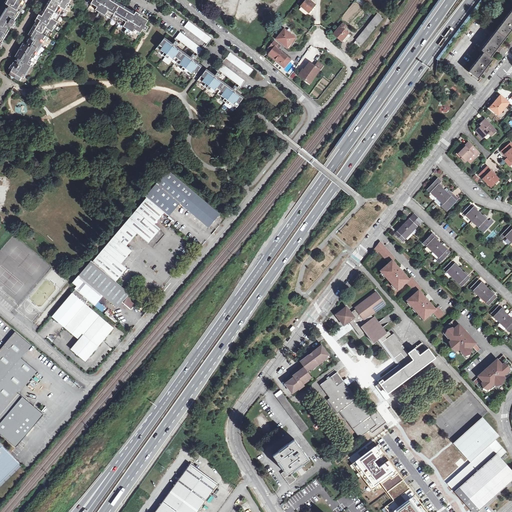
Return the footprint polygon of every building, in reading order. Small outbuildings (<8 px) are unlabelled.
[(0,48),(1,48),(1,46),(2,44),(1,43),(7,34),(5,33),(10,25),(12,26),(13,26),(15,25),(15,23),(16,21),(15,21),(13,20),(18,11),(19,8),(22,9),(26,2),(21,0),(7,0),(8,1),(6,4),(4,3),(0,9),(0,48)] [(75,3),(74,2),(75,0),(49,0),(50,1),(43,13),(41,13),(39,12),(38,15),(41,17),(40,19),(36,17),(35,20),(37,21),(37,23),(34,29),(35,29),(31,36),(32,37),(30,39),(29,39),(28,39),(27,39),(27,40),(27,41),(27,42),(29,42),(27,45),(26,45),(22,51),(20,50),(16,57),(17,57),(15,60),(18,62),(19,63),(18,65),(14,62),(12,65),(9,68),(12,70),(10,73),(11,76),(25,84),(52,39),(55,33),(58,30),(54,28),(56,26),(60,28),(62,25),(61,24),(68,12),(70,13),(72,9),(67,6),(68,4),(73,7),(75,3)] [(84,1),(81,7),(94,14),(93,15),(103,21),(104,20),(137,40),(143,30),(146,31),(148,27),(145,25),(147,22),(141,18),(142,17),(138,15),(138,16),(136,15),(136,14),(134,12),(132,13),(125,9),(124,10),(123,10),(124,8),(113,1),(113,0),(88,0),(87,2),(84,1)] [(306,0),(301,6),(308,12),(315,4),(309,0),(306,0)] [(365,0),(377,10),(382,4),(377,0),(365,0)] [(13,20),(15,21),(20,12),(22,9),(19,8),(18,11),(13,20)] [(484,53),(469,72),(478,80),(484,72),(486,73),(489,69),(487,68),(493,60),(491,58),(497,50),(499,51),(501,48),(500,46),(511,31),(511,30),(511,10),(481,51),(484,53)] [(360,47),(383,18),(377,14),(354,42),(360,47)] [(188,21),(184,26),(207,44),(212,38),(188,21)] [(343,23),(334,33),(342,40),(348,32),(344,29),(347,26),(343,23)] [(284,29),(277,39),(287,47),(295,38),(284,29)] [(180,32),(176,38),(199,55),(203,49),(180,32)] [(348,32),(342,40),(345,42),(351,35),(348,32)] [(164,38),(155,50),(193,78),(202,66),(195,60),(197,57),(193,54),(191,57),(176,46),(179,43),(174,40),(172,43),(164,38)] [(275,40),(269,47),(272,50),(269,53),(281,63),(287,57),(278,49),(281,45),(275,40)] [(230,52),(226,58),(249,75),(253,70),(230,52)] [(291,60),(287,57),(281,63),(269,53),(268,55),(284,68),(291,60)] [(303,72),(309,63),(307,62),(298,75),(301,78),(304,73),(303,72)] [(222,63),(218,69),(241,87),(245,81),(222,63)] [(304,73),(301,78),(309,83),(318,70),(319,71),(322,67),(317,63),(314,67),(309,63),(303,72),(304,73)] [(206,69),(197,81),(235,109),(244,97),(237,92),(239,89),(235,86),(232,89),(218,78),(220,75),(216,71),(214,74),(206,69)] [(501,96),(490,108),(498,115),(509,103),(501,96)] [(486,120),(480,124),(482,126),(480,128),(476,131),(481,136),(483,138),(489,133),(492,136),(496,132),(486,120)] [(479,153),(468,142),(465,146),(466,147),(459,154),(462,157),(464,155),(467,159),(470,162),(474,158),(479,153)] [(511,145),(511,144),(501,152),(504,156),(506,155),(509,158),(506,161),(510,166),(511,163),(511,145)] [(466,147),(465,146),(456,155),(460,159),(462,157),(459,154),(466,147)] [(487,167),(479,175),(490,186),(498,179),(490,172),(491,171),(487,167)] [(164,212),(169,216),(180,203),(209,227),(220,214),(172,174),(168,170),(160,180),(146,196),(147,197),(164,212)] [(438,179),(428,190),(431,193),(436,198),(437,198),(444,190),(438,184),(441,182),(438,179)] [(444,190),(437,198),(443,204),(441,206),(447,211),(452,205),(451,204),(455,200),(457,198),(453,194),(451,196),(447,193),(444,190)] [(148,220),(153,225),(164,212),(147,197),(136,210),(148,220)] [(471,205),(463,212),(472,221),(480,213),(471,205)] [(125,223),(136,233),(148,220),(136,210),(125,223)] [(480,213),(472,221),(484,232),(494,222),(491,220),(489,222),(480,213)] [(422,222),(414,214),(403,225),(411,233),(415,229),(420,224),(422,222)] [(142,238),(148,243),(159,230),(153,225),(148,220),(136,233),(142,238)] [(114,236),(126,246),(136,233),(125,223),(114,236)] [(411,233),(403,225),(395,234),(403,242),(411,233)] [(511,227),(510,226),(502,234),(505,236),(511,242),(511,241),(511,227)] [(153,247),(164,234),(160,231),(149,243),(153,247)] [(431,235),(423,243),(433,252),(440,244),(436,240),(438,239),(435,236),(434,238),(431,235)] [(103,249),(121,263),(131,251),(126,246),(114,236),(103,249)] [(377,246),(374,249),(377,253),(379,251),(384,246),(381,243),(378,247),(377,246)] [(440,244),(433,252),(442,260),(450,252),(440,244)] [(424,297),(419,291),(421,288),(412,277),(409,279),(403,273),(402,273),(397,268),(398,267),(392,261),(395,258),(385,247),(380,252),(390,263),(387,266),(382,271),(398,289),(403,284),(403,285),(406,282),(416,293),(413,296),(408,301),(423,319),(429,314),(430,315),(432,312),(438,318),(444,313),(438,307),(435,309),(430,303),(429,303),(424,298),(424,297)] [(93,262),(116,281),(126,268),(121,263),(103,249),(93,262)] [(88,300),(95,306),(103,296),(117,308),(122,302),(131,309),(138,301),(127,291),(116,281),(93,262),(91,260),(72,282),(76,286),(74,288),(75,289),(88,300)] [(451,261),(444,269),(453,278),(461,270),(451,261)] [(461,270),(453,278),(462,287),(470,278),(461,270)] [(478,280),(470,288),(480,297),(488,289),(478,280)] [(88,300),(75,289),(52,316),(79,339),(71,349),(86,361),(114,328),(85,304),(88,300)] [(488,289),(480,297),(489,305),(497,297),(488,289)] [(379,339),(386,333),(375,317),(373,318),(371,315),(385,304),(376,292),(355,307),(356,309),(351,312),(346,307),(336,314),(344,325),(349,321),(360,336),(365,332),(373,343),(379,339)] [(498,306),(491,314),(500,323),(508,314),(498,306)] [(511,318),(508,314),(500,323),(506,328),(509,331),(511,328),(511,318)] [(459,325),(454,319),(444,328),(445,329),(442,332),(446,335),(447,335),(452,340),(450,342),(454,347),(458,350),(459,349),(464,354),(464,355),(463,355),(467,359),(470,357),(471,358),(480,349),(469,336),(459,324),(459,325)] [(0,435),(1,434),(17,447),(24,438),(23,437),(35,423),(36,424),(44,414),(19,393),(37,371),(21,357),(32,345),(15,331),(0,349),(0,435)] [(386,333),(379,339),(399,365),(381,378),(383,380),(382,380),(383,381),(384,381),(384,382),(380,384),(387,393),(435,358),(428,348),(427,349),(422,343),(409,353),(397,338),(395,340),(391,335),(389,331),(386,333)] [(315,351),(322,346),(320,344),(311,351),(311,352),(312,351),(313,353),(316,352),(315,351)] [(312,353),(300,362),(302,364),(307,371),(329,355),(322,346),(315,351),(316,352),(313,353),(312,351),(311,352),(312,353)] [(479,377),(474,381),(482,391),(483,390),(486,393),(489,389),(494,384),(496,385),(500,381),(504,378),(503,376),(508,371),(509,372),(511,369),(511,367),(511,366),(511,364),(503,355),(487,369),(478,376),(479,377)] [(307,371),(302,364),(293,371),(294,372),(292,374),(291,374),(283,381),(292,393),(303,385),(302,383),(311,376),(307,371)] [(343,381),(337,372),(320,385),(330,398),(328,400),(337,413),(340,411),(360,437),(370,430),(372,433),(387,422),(378,411),(370,416),(347,386),(343,381)] [(282,393),(276,398),(303,433),(308,428),(282,393)] [(472,511),(477,511),(480,510),(511,480),(511,470),(501,457),(507,452),(496,440),(500,436),(482,417),(453,443),(471,462),(473,464),(471,466),(470,465),(467,468),(468,468),(449,486),(464,503),(466,502),(470,506),(469,507),(472,511)] [(24,438),(36,424),(35,423),(23,437),(24,438)] [(311,461),(296,441),(290,446),(290,447),(281,454),(281,453),(275,457),(280,463),(281,463),(286,470),(285,470),(287,472),(282,475),(291,486),(298,481),(293,475),(292,476),(292,475),(295,473),(295,472),(300,468),(304,465),(305,466),(311,461)] [(0,480),(19,463),(10,454),(0,443),(0,480)] [(354,467),(358,472),(366,465),(362,460),(354,467)] [(473,464),(471,462),(447,483),(449,486),(468,468),(467,468),(470,465),(471,466),(473,464)] [(191,463),(155,511),(197,511),(218,484),(192,465),(193,464),(191,463)]
